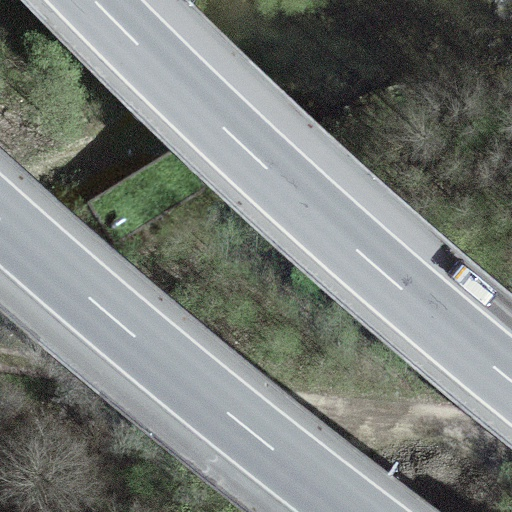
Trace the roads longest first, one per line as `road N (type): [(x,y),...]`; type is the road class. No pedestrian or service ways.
road 1 (motorway): [(511,380),(241,142),(97,0)]
road 2 (track): [(0,360),(298,412),(429,427),(511,425)]
road 3 (motorway): [(0,219),(354,511)]
